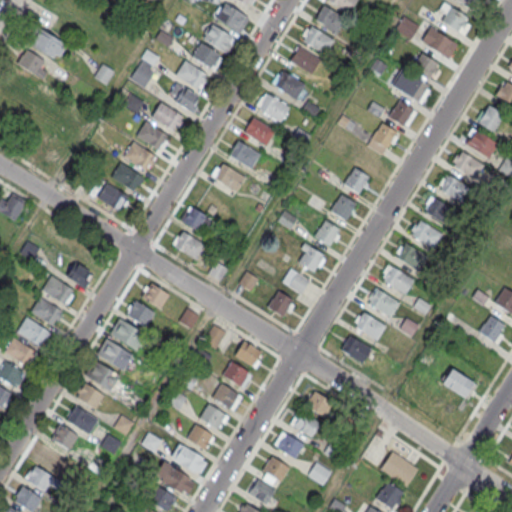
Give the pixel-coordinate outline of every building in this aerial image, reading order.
[(331,0),(357,0),(350,12),(331,0)] [(454,0),(483,0),(476,13),(454,0)] [(215,18),(224,2),(249,17),(240,32),(215,18)] [(315,19),(324,4),(346,17),(337,32),(315,19)] [(440,21),(449,7),(471,20),(462,35),(440,21)] [(395,30),(404,15),(419,24),(410,39),(395,30)] [(202,37),(211,23),(232,36),(223,51),(202,37)] [(303,39),(312,25),(333,38),(324,53),(303,39)] [(26,43),(36,27),(61,43),(59,47),(63,50),(59,57),(54,55),(52,59),(26,43)] [(155,38),(161,28),(174,36),(168,46),(155,38)] [(426,46),(435,32),(457,45),(448,59),(426,46)] [(191,56),(199,42),(221,55),(212,69),(191,56)] [(289,60),(298,46),(320,59),(311,74),(289,60)] [(140,57),(146,48),(159,56),(153,65),(140,57)] [(17,64),(26,49),(44,61),(40,68),(46,72),(41,80),(17,64)] [(411,68),(420,54),(442,67),(433,82),(411,68)] [(175,74),(184,59),(205,73),(197,87),(175,74)] [(129,77),(138,62),(153,72),(144,87),(129,77)] [(93,76),(101,63),(114,70),(105,84),(93,76)] [(274,85),(283,70),(304,83),(295,98),(274,85)] [(395,89),(405,74),(426,87),(417,102),(395,89)] [(495,94),(511,106),(511,84),(505,80),(495,94)] [(173,100),(175,96),(169,93),(175,82),(199,95),(194,104),(197,106),(193,112),(173,100)] [(123,104),(130,93),(143,101),(136,112),(123,104)] [(258,107),(267,93),(288,106),(279,121),(258,107)] [(301,108),(307,99),(320,107),(314,116),(301,108)] [(366,109),(372,99),(385,108),(379,117),(366,109)] [(151,116),(160,101),(181,114),(172,129),(151,116)] [(389,116),(398,101),(415,112),(406,127),(389,116)] [(503,115),(492,132),(477,124),(488,105),(503,115)] [(73,113),(65,109),(61,119),(69,122),(73,113)] [(243,131),(253,116),(274,129),(265,144),(243,131)] [(135,135),(144,120),(166,133),(157,148),(135,135)] [(366,146),(380,122),(395,132),(381,155),(366,146)] [(497,144),(474,130),(465,144),(488,159),(497,144)] [(229,154),(238,140),(259,153),(250,168),(229,154)] [(123,155),(132,141),(153,154),(144,169),(123,155)] [(33,158),(52,170),(62,154),(43,142),(33,158)] [(483,165),(461,151),(452,165),(475,180),(483,165)] [(499,168),(510,175),(511,171),(511,161),(506,158),(499,168)] [(110,176),(119,161),(141,175),(132,189),(110,176)] [(213,178),(216,173),(213,172),(216,166),(218,168),(221,162),(244,176),(235,191),(213,178)] [(342,182),(353,166),(369,175),(358,192),(342,182)] [(470,189),(447,175),(438,189),(461,203),(470,189)] [(96,196),(106,182),(127,195),(118,210),(96,196)] [(196,200),(221,215),(230,200),(206,184),(196,200)] [(6,200),(1,197),(0,197),(0,211),(14,220),(26,201),(12,192),(6,200)] [(329,209),(339,193),(355,202),(345,219),(329,209)] [(454,211),(432,197),(423,211),(446,226),(454,211)] [(277,220),(283,210),(296,218),(290,228),(277,220)] [(313,235),(323,219),(339,228),(329,245),(313,235)] [(441,234),(419,220),(410,235),(433,249),(441,234)] [(173,245),(174,244),(171,243),(176,234),(178,235),(182,230),(204,244),(195,259),(173,245)] [(39,246),(26,240),(21,253),(34,259),(39,246)] [(297,261),(304,250),(299,247),(303,241),(324,254),(322,256),(325,258),(320,267),(317,265),(313,271),(297,261)] [(426,257),(404,243),(395,257),(418,271),(426,257)] [(207,272),(214,260),(227,267),(219,280),(207,272)] [(91,272),(77,264),(68,278),(82,286),(91,272)] [(413,279),(391,266),(382,280),(405,294),(413,279)] [(290,267),(281,281),(300,293),(309,280),(290,267)] [(41,289),(50,274),(72,289),(70,293),(73,294),(67,303),(66,302),(65,304),(41,289)] [(140,297),(149,282),(168,294),(159,308),(140,297)] [(511,292),(503,286),(493,301),(511,313),(511,292)] [(399,302),(376,288),(368,302),(390,316),(399,302)] [(293,300),(277,290),(267,306),(283,316),(293,300)] [(30,311),(39,296),(61,310),(51,324),(30,311)] [(125,314),(135,300),(154,311),(145,326),(125,314)] [(177,320),(185,307),(198,314),(190,327),(177,320)] [(385,325),(363,311),(354,325),(376,339),(385,325)] [(504,325),(489,315),(478,332),(493,342),(504,325)] [(16,330),(26,316),(48,330),(38,344),(16,330)] [(108,333),(118,318),(145,334),(135,349),(108,333)] [(203,339),(212,324),(224,331),(215,347),(203,339)] [(371,348),(349,334),(340,348),(363,363),(371,348)] [(3,351),(12,336),(34,350),(25,365),(3,351)] [(96,353),(105,338),(132,354),(122,370),(96,353)] [(233,354),(243,339),(262,351),(252,366),(233,354)] [(210,352),(196,348),(192,361),(206,365),(210,352)] [(83,373),(92,358),(119,374),(109,390),(83,373)] [(0,377),(0,367),(5,360),(27,374),(17,388),(0,377)] [(221,375),(230,360),(249,371),(240,386),(221,375)] [(450,367),(440,382),(464,397),(474,382),(450,367)] [(75,397),(84,382),(103,393),(94,408),(75,397)] [(210,397),(220,382),(239,393),(229,408),(210,397)] [(0,385),(10,392),(0,407),(0,385)] [(186,396),(173,388),(165,401),(179,409),(186,396)] [(304,405),(314,390),(333,401),(324,416),(304,405)] [(198,417),(207,402),(226,414),(217,428),(198,417)] [(64,418),(74,403),(97,418),(88,433),(64,418)] [(292,425),(301,410),(320,422),(311,436),(292,425)] [(112,426),(120,414),(133,422),(124,434),(112,426)] [(49,438),(59,423),(78,435),(68,449),(49,438)] [(184,438),(194,423),(213,435),(204,449),(184,438)] [(140,442),(152,451),(160,440),(149,431),(140,442)] [(275,446),(285,432),(304,443),(295,458),(275,446)] [(32,455),(42,440),(63,454),(54,469),(32,455)] [(173,459),(182,444),(201,456),(192,470),(173,459)] [(391,452),(417,469),(405,487),(379,469),(391,452)] [(261,469),(271,454),(290,466),(281,480),(261,469)] [(160,480),(162,477),(155,473),(162,460),(189,476),(188,478),(194,482),(188,492),(181,488),(180,491),(160,480)] [(306,474),(322,485),(331,471),(316,461),(306,474)] [(55,477),(32,464),(24,478),(47,491),(55,477)] [(247,492),(256,478),(275,489),(266,504),(247,492)] [(385,481),(402,493),(390,510),(374,499),(385,481)] [(12,499),(28,511),(34,511),(44,500),(23,484),(12,499)] [(147,500),(156,485),(175,496),(166,511),(147,500)] [(238,511),(244,502),(259,511),(238,511)]
